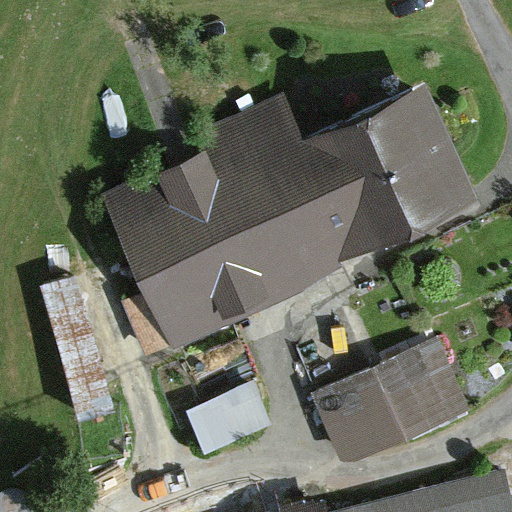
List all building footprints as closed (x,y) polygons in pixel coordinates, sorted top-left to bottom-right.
[(121,188),(186,330),(482,196),(435,92),(313,147),(295,109),(121,188)] [(79,419),(108,414),(87,279),(58,284),(79,419)] [(438,342),(324,396),(352,456),(466,402),(438,342)] [(207,451),(275,425),(258,380),(190,407),(207,451)] [(324,511),(321,500),(276,511),(511,511),(511,493),(507,475),(373,511),(324,511)]
